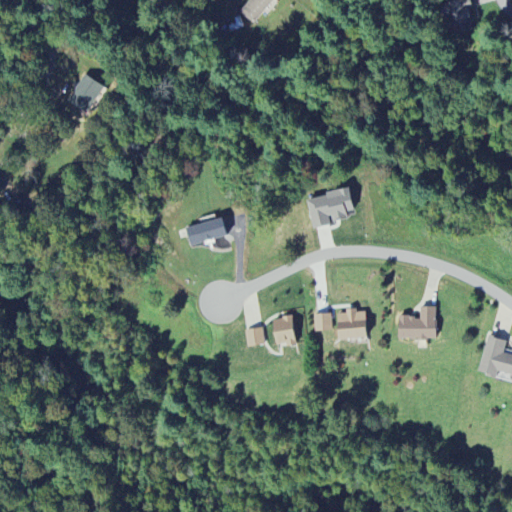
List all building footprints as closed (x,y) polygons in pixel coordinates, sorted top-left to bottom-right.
[(250,0),(240,13),(254,25),(274,0),(250,0)] [(467,0),(443,6),(451,33),(476,26),(468,0),(467,0)] [(90,114),(104,86),(83,76),(69,104),(90,114)] [(313,229),(331,226),(330,222),(347,219),(346,213),(353,212),(350,192),(308,199),(313,229)] [(185,229),(190,247),(226,237),(221,219),(185,229)] [(399,318),(398,340),(435,341),(436,308),(420,308),(419,318),(399,318)] [(336,315),(337,341),(366,340),(365,314),(356,314),(356,311),(345,311),(345,315),(336,315)] [(331,316),(314,316),(314,332),(331,332),(331,316)] [(295,345),(292,318),(272,320),(275,347),(295,345)] [(247,349),(264,347),(262,330),(245,332),(247,349)] [(511,376),(511,356),(503,355),(506,342),(487,337),(478,374),(496,378),(497,373),(511,376)]
